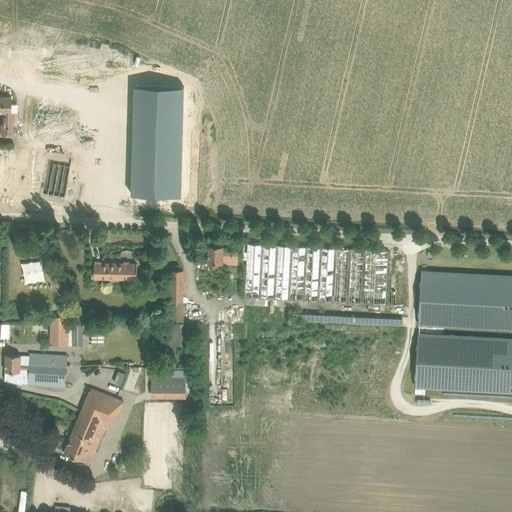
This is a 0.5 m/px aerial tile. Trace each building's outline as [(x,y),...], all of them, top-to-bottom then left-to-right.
[(40,55),(40,37),(10,37),(9,76),(73,77),(73,55),(40,55)] [(184,86),(160,86),(134,85),(131,194),(181,195),(184,86)] [(17,123),(17,112),(9,112),(10,104),(10,97),(0,96),(0,112),(1,112),(1,135),(12,135),(13,123),(17,123)] [(42,179),(37,178),(41,155),(41,152),(24,149),(14,204),(32,207),(34,193),(40,194),(42,179)] [(42,194),(65,198),(71,163),(48,159),(42,194)] [(385,304),(387,261),(388,251),(243,243),(242,268),(246,268),(245,296),(385,304)] [(208,263),(218,263),(238,264),(238,251),(223,250),(223,246),(209,245),(208,263)] [(137,276),(137,263),(94,263),(94,278),(109,278),(109,275),(137,276)] [(171,269),(170,360),(170,367),(183,368),(183,361),(183,269),(171,269)] [(511,338),(418,333),(415,386),(511,391),(511,275),(421,271),(419,323),(511,328),(511,338)] [(417,317),(315,313),(315,321),(417,326),(417,317)] [(69,316),(50,316),(50,344),(69,344),(69,316)] [(83,345),(83,332),(72,332),(72,345),(83,345)] [(6,354),(5,379),(22,384),(28,384),(66,386),(67,355),(30,353),(30,355),(16,354),(6,354)] [(121,383),(125,372),(118,370),(115,381),(121,383)] [(186,397),(186,376),(152,376),(152,397),(186,397)] [(91,463),(95,454),(97,450),(96,449),(105,427),(107,428),(113,414),(118,416),(125,401),(91,387),(64,452),(91,463)] [(122,457),(120,466),(130,469),(133,460),(122,457)]
